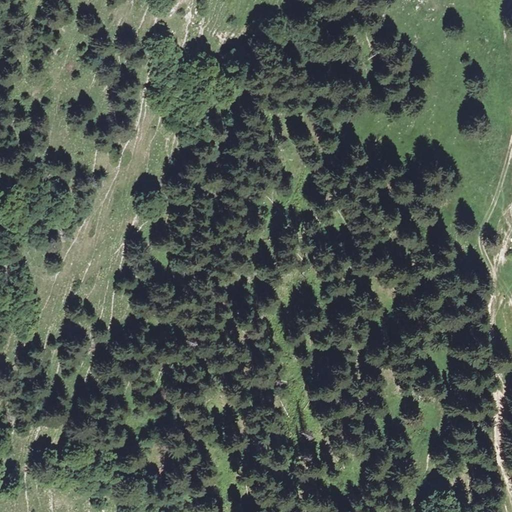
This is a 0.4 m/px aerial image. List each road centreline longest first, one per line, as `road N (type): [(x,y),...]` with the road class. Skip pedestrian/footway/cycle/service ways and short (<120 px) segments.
road 1 (track): [(497,379),(491,293),(509,222)]
road 2 (track): [(497,379),(507,407),(503,445),(511,498)]
